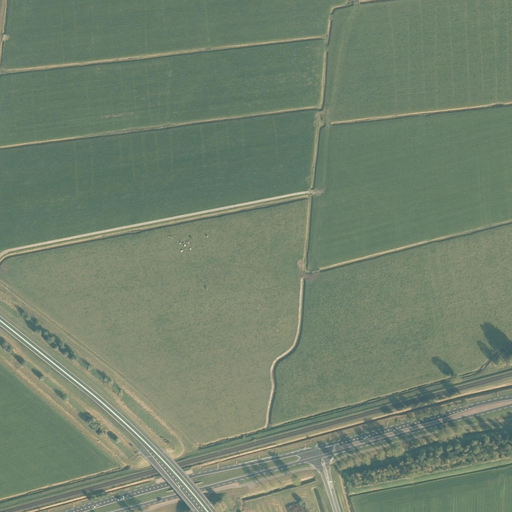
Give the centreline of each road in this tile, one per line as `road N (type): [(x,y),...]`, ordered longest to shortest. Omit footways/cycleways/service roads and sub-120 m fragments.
road 1 (trunk): [(207,511),(110,409),(0,320)]
road 2 (primary): [(318,447),(71,511)]
road 3 (primary): [(115,511),(321,456)]
road 4 (secondary): [(511,399),(318,447)]
road 5 (secondary): [(321,456),(511,405)]
